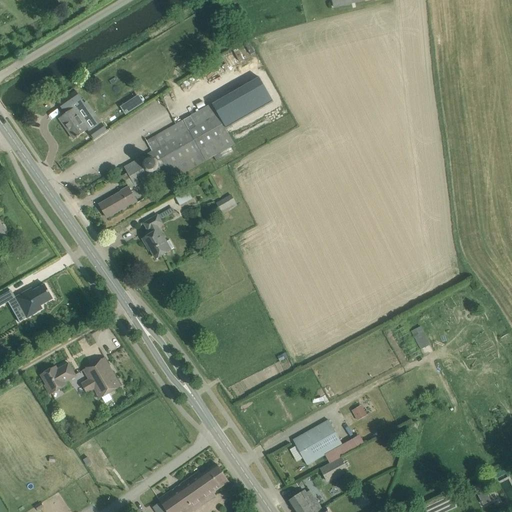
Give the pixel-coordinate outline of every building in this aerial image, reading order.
[(128,173),(131,178),(136,187),(164,171),(170,181),(235,144),(212,104),(147,141),(153,152),(125,167),(128,173)] [(60,119),(74,139),(77,137),(89,129),(74,109),(60,119)] [(90,132),(95,139),(107,131),(102,124),(90,132)] [(122,183),(131,178),(128,173),(119,178),(122,183)] [(100,205),(107,218),(137,201),(129,187),(122,192),(100,205)] [(188,189),(175,195),(179,204),(192,198),(188,189)] [(217,203),(223,214),(237,206),(231,195),(217,203)] [(156,227),(162,223),(158,215),(153,218),(144,223),(149,231),(151,230),(153,233),(143,239),(147,246),(149,246),(156,259),(165,254),(170,251),(165,243),(167,242),(159,230),(158,230),(156,227)] [(30,287),(13,297),(25,317),(42,308),(40,305),(52,298),(44,284),(32,291),(30,287)] [(422,325),(411,329),(419,348),(430,344),(422,325)] [(84,370),(100,399),(122,386),(105,358),(84,370)] [(45,385),(51,395),(67,385),(66,383),(77,376),(69,363),(58,370),(56,366),(41,375),(47,384),(45,385)] [(361,408),(354,413),(358,420),(365,416),(361,408)] [(294,440),(307,465),(343,445),(329,420),(294,440)] [(341,457),(321,469),(328,483),(349,471),(341,457)] [(192,511),(216,496),(214,492),(229,482),(217,464),(202,475),(199,472),(191,477),(159,500),(167,511),(192,511)] [(502,483),(478,494),(485,510),(509,499),(502,483)] [(305,491),(289,501),(296,511),(312,511),(314,511),(315,511),(317,511),(322,509),(328,505),(315,486),(306,493),(305,491)]
